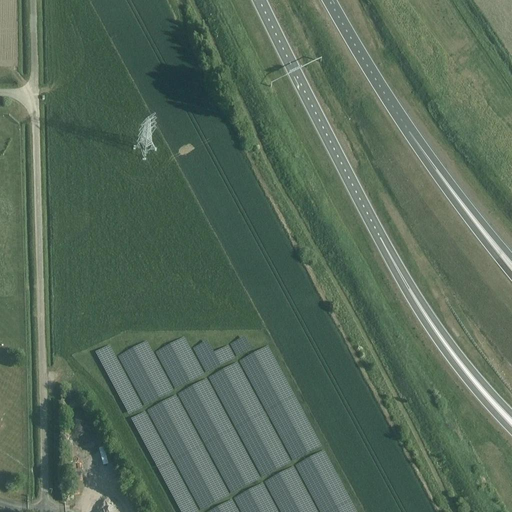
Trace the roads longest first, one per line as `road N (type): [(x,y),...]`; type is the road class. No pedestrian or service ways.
road 1 (unclassified): [(45,511),(34,90)]
road 2 (trunk): [(259,0),(380,238)]
road 3 (trunk): [(380,238),(418,314),(511,432)]
road 4 (trunk): [(380,238),(435,323),(511,413)]
road 5 (trunk): [(511,277),(409,132)]
road 6 (trunk): [(511,258),(409,132)]
road 7 (trunk): [(409,132),(327,0)]
